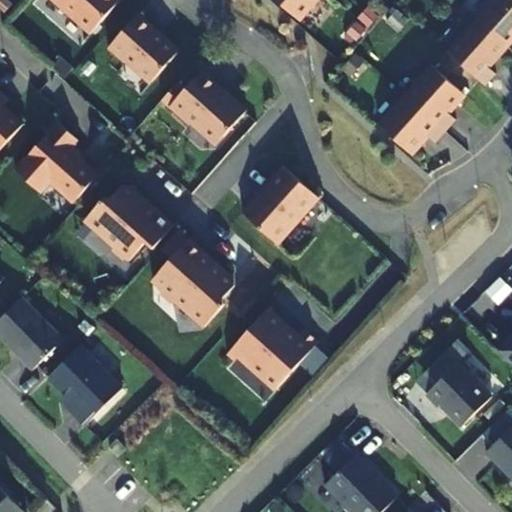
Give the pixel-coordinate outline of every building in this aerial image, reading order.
[(8,0),(0,0),(0,7),(6,12),(13,4),(8,0)] [(52,0),(91,34),(121,0),(52,0)] [(317,0),(276,0),(298,20),(317,0)] [(511,0),(489,0),(493,3),(477,21),(507,48),(511,42),(511,0)] [(155,28),(139,14),(108,49),(125,63),(127,60),(152,82),(179,52),(154,30),(155,28)] [(448,53),(485,87),(496,75),(488,68),(507,48),(477,21),(448,53)] [(54,68),(65,78),(73,69),(62,59),(54,68)] [(432,66),(405,96),(445,132),(456,120),(448,114),(465,95),(432,66)] [(190,124),(193,120),(206,131),(206,138),(224,137),(247,111),(231,96),(229,98),(220,90),(222,88),(203,70),(170,108),(189,125),(190,124)] [(0,151),(22,126),(2,108),(9,100),(0,92),(0,151)] [(445,132),(405,96),(378,126),(411,155),(427,137),(435,144),(445,132)] [(193,120),(190,124),(206,138),(206,131),(193,120)] [(59,123),(15,171),(40,193),(50,181),(74,202),(98,175),(70,149),(78,141),(59,123)] [(224,137),(206,138),(215,146),(224,137)] [(243,214),(276,243),(299,218),(301,220),(320,199),(285,167),(266,188),(268,189),(259,198),(258,197),(243,214)] [(113,197),(105,198),(85,221),(115,248),(115,253),(121,258),(126,258),(130,260),(146,243),(154,249),(174,226),(151,206),(148,209),(136,199),(136,185),(123,186),(113,197)] [(172,259),(152,280),(163,290),(163,291),(163,296),(169,301),(174,301),(205,327),(225,305),(224,298),(235,286),(234,273),(221,274),(209,263),(212,260),(178,230),(161,249),(172,259)] [(22,298),(0,319),(0,338),(32,371),(64,339),(22,298)] [(287,328),(268,310),(232,350),(240,356),(277,389),(319,342),(304,328),(293,340),(284,332),(287,328)] [(511,334),(499,348),(511,360),(511,334)] [(80,346),(48,377),(78,407),(72,413),(85,426),(122,389),(80,346)] [(240,356),(232,350),(227,355),(235,362),(240,356)] [(441,405),(462,427),(492,397),(459,363),(427,394),(439,407),(441,405)] [(126,390),(109,408),(118,416),(135,398),(126,390)] [(511,427),(486,453),(511,479),(511,427)] [(117,439),(109,447),(118,456),(126,449),(117,439)] [(351,511),(383,511),(399,497),(357,455),(326,486),(351,511)] [(24,511),(0,487),(0,511),(24,511)]
